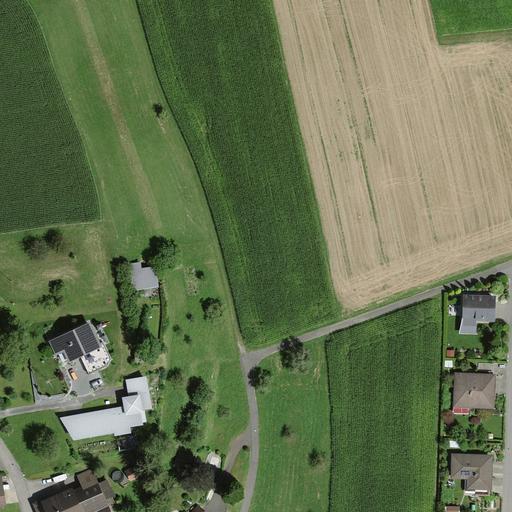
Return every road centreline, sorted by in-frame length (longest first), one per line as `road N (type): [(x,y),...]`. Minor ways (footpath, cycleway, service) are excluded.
road 1 (residential): [(511,262),(259,353),(247,371),(253,465),(243,511)]
road 2 (track): [(114,261),(125,357),(108,387)]
